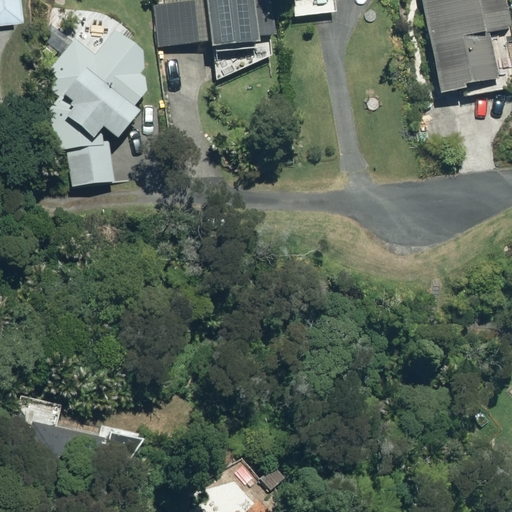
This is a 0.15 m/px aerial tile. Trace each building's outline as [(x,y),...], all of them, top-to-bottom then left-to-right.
[(0,0),(0,29),(12,28),(8,0),(0,0)] [(202,50),(203,61),(252,56),(251,46),(269,44),(264,0),(168,0),(149,2),(154,55),(202,50)] [(289,2),(290,19),(331,15),(329,1),(332,0),(284,0),(285,2),(289,2)] [(415,0),(433,105),(457,101),(456,97),(492,91),(483,41),(500,38),(506,31),(500,0),(415,0)] [(46,116),(50,158),(99,153),(97,130),(110,112),(123,122),(143,97),(141,85),(136,82),(140,77),(138,62),(110,38),(91,62),(72,46),(51,72),(54,106),(46,116)] [(421,130),(422,140),(438,139),(438,130),(421,130)] [(8,419),(27,422),(30,403),(12,400),(8,419)] [(12,492),(85,508),(97,450),(26,434),(12,492)]
